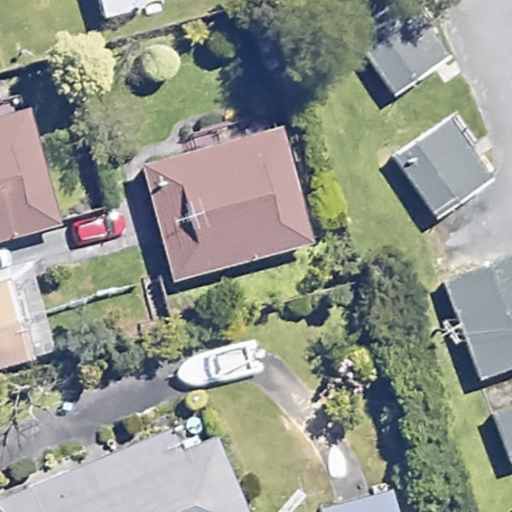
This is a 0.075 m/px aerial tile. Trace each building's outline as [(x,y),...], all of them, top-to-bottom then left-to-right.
[(391,0),(378,0),(329,38),(377,99),(434,54),(391,0)] [(93,80),(80,28),(30,41),(44,92),(93,80)] [(37,107),(0,117),(0,225),(64,209),(37,107)] [(430,113),(373,157),(420,218),(478,173),(430,113)] [(281,123),(181,152),(210,253),(311,224),(281,123)] [(511,355),(511,258),(508,249),(425,283),(463,375),(511,355)] [(35,263),(0,272),(0,364),(57,349),(35,263)] [(511,393),(475,407),(494,460),(511,453),(511,393)] [(242,511),(215,421),(1,486),(8,511),(242,511)] [(405,511),(397,479),(314,502),(316,511),(405,511)] [(511,511),(511,489),(503,493),(509,511),(511,511)]
